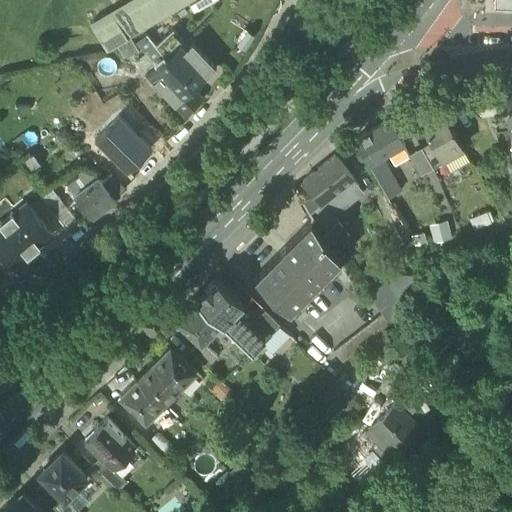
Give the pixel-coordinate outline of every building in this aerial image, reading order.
[(135,0),(92,27),(110,54),(117,50),(132,42),(197,2),(195,0),(135,0)] [(189,53),(173,35),(156,50),(166,61),(172,69),(189,53)] [(157,69),(166,61),(156,50),(147,39),(138,46),(146,56),(157,69)] [(132,42),(117,50),(126,64),(140,56),(132,42)] [(189,53),(172,69),(183,81),(193,92),(214,72),(193,50),(189,53)] [(135,65),(147,78),(157,69),(146,56),(135,65)] [(147,78),(165,97),(183,81),(172,69),(166,61),(157,69),(147,78)] [(193,92),(183,81),(165,97),(185,119),(202,103),(193,92)] [(495,113),(495,114),(508,112),(506,86),(491,88),(495,113)] [(432,141),(442,158),(443,158),(463,146),(442,108),(421,120),(432,141)] [(511,118),(508,119),(508,112),(495,114),(495,113),(494,113),(497,130),(508,129),(509,131),(508,131),(510,160),(511,162),(511,118)] [(355,137),(370,162),(382,155),(388,152),(394,164),(410,155),(403,143),(405,142),(391,117),(355,137)] [(119,119),(95,144),(128,176),(152,152),(119,119)] [(432,141),(422,147),(434,168),(445,161),(443,158),(442,158),(432,141)] [(422,174),(434,168),(422,147),(410,153),(422,174)] [(314,193),(320,201),(353,176),(336,153),(303,179),(314,193)] [(394,177),(382,155),(370,162),(382,185),(394,177)] [(65,185),(75,198),(99,180),(80,175),(65,185)] [(360,184),(353,176),(320,201),(314,193),(304,201),(313,215),(311,217),(322,232),(325,230),(338,220),(334,214),(360,184)] [(382,185),(389,196),(400,188),(394,177),(382,185)] [(103,186),(99,180),(75,198),(92,222),(116,205),(114,202),(103,186)] [(103,186),(114,202),(122,195),(111,180),(103,186)] [(334,214),(338,220),(364,190),(360,184),(334,214)] [(44,200),(51,210),(62,203),(55,193),(44,200)] [(29,209),(44,227),(56,218),(41,199),(29,209)] [(79,227),(62,203),(51,210),(67,234),(79,227)] [(0,225),(0,227),(0,228),(0,227),(0,254),(2,257),(12,270),(26,258),(27,259),(29,258),(27,257),(37,248),(39,250),(41,249),(39,247),(52,237),(44,227),(29,209),(27,206),(13,217),(12,215),(0,225)] [(256,273),(290,307),(341,256),(333,247),(322,232),(311,217),(256,273)] [(338,220),(325,230),(336,245),(349,234),(338,220)] [(333,247),(336,245),(325,230),(322,232),(333,247)] [(39,250),(37,248),(27,257),(29,258),(39,250)] [(369,293),(383,312),(396,329),(432,299),(412,273),(391,271),(389,278),(369,293)] [(216,274),(197,294),(222,318),(253,350),(262,340),(265,338),(240,313),(237,316),(232,312),(243,301),(216,274)] [(176,314),(185,324),(191,330),(200,339),(201,340),(202,338),(222,318),(197,294),(176,314)] [(257,317),(272,331),(280,323),(266,309),(257,317)] [(396,329),(383,312),(333,350),(349,365),(396,329)] [(290,333),(280,323),(272,331),(265,338),(262,340),(273,351),(290,333)] [(189,332),(191,330),(185,324),(183,325),(189,332)] [(191,347),(208,364),(218,354),(202,338),(201,340),(200,339),(191,347)] [(170,343),(153,360),(179,385),(195,368),(170,343)] [(153,360),(137,376),(163,401),(179,385),(153,360)] [(146,418),(163,401),(137,376),(120,393),(146,418)] [(511,380),(486,381),(490,449),(511,447),(511,380)] [(366,431),(381,447),(387,441),(396,451),(420,428),(395,403),(366,431)] [(102,454),(113,467),(114,466),(126,455),(137,444),(108,415),(85,437),(102,454)] [(173,445),(157,430),(148,439),(164,455),(173,445)] [(391,456),(396,451),(387,441),(381,447),(391,456)] [(39,471),(64,497),(77,510),(89,498),(76,486),(87,474),(62,448),(39,471)] [(93,463),(118,488),(127,480),(123,476),(114,466),(113,467),(102,454),(93,463)] [(135,464),(126,455),(114,466),(123,476),(135,464)] [(242,483),(255,475),(240,460),(229,470),(239,479),(242,483)] [(227,491),(239,479),(229,470),(229,469),(217,480),(227,491)] [(0,511),(45,511),(22,488),(0,509),(0,511)] [(56,505),(62,511),(79,511),(77,510),(64,497),(56,505)]
